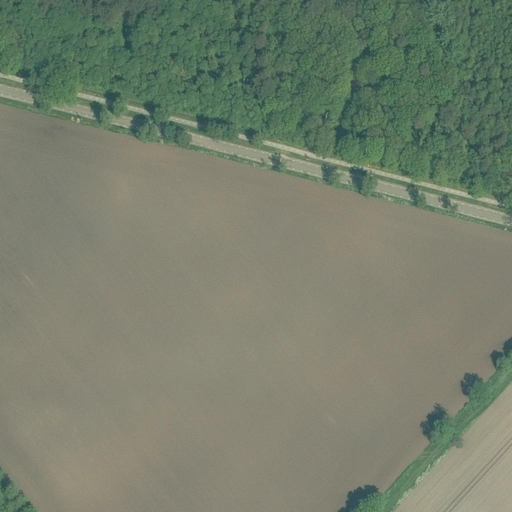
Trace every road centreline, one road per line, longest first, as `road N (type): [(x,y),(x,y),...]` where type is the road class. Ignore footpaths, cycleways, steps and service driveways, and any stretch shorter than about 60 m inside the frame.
road 1 (tertiary): [(511,218),(0,89)]
road 2 (track): [(511,369),(380,511)]
